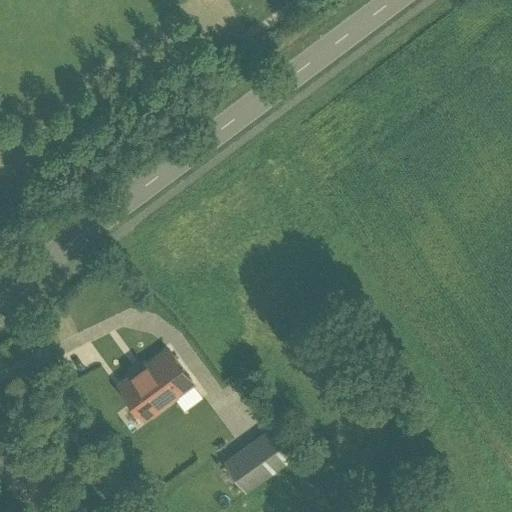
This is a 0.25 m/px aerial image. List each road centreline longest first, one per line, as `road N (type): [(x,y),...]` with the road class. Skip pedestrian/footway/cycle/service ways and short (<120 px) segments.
road 1 (tertiary): [(392,0),(0,296)]
road 2 (unknown): [(59,511),(161,413)]
